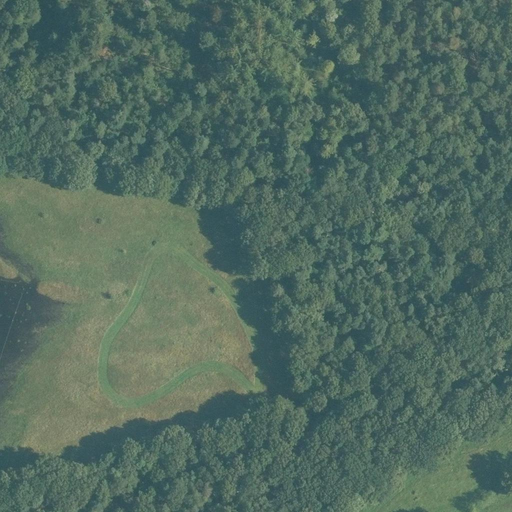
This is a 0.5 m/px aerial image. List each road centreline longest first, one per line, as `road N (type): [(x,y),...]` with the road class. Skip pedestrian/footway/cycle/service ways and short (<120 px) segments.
road 1 (track): [(0,151),(511,234)]
road 2 (track): [(199,511),(499,281),(511,262)]
